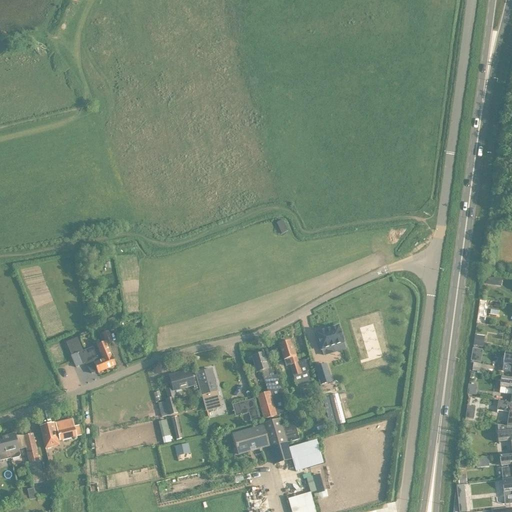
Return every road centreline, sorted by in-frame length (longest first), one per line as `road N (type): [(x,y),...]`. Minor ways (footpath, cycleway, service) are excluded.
road 1 (unclassified): [(437,247),(259,331),(152,359),(0,417)]
road 2 (unknown): [(0,255),(129,233),(174,247),(285,210),(302,233),(407,217),(440,224)]
road 3 (secondary): [(431,478),(476,136)]
road 4 (unclassified): [(401,511),(437,247)]
road 5 (unclassified): [(437,247),(470,0)]
road 6 (secondary): [(476,136),(507,0)]
road 7 (secondary): [(491,0),(476,136)]
